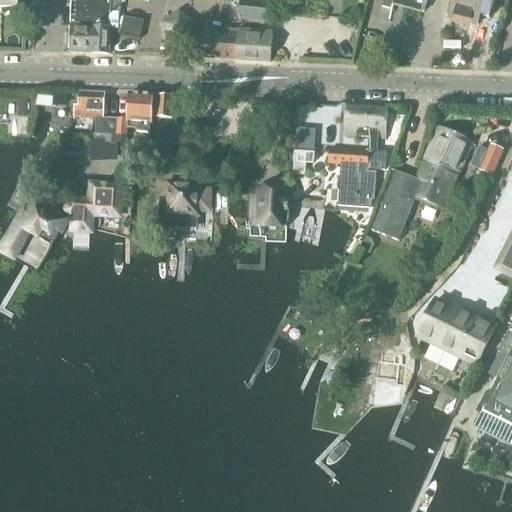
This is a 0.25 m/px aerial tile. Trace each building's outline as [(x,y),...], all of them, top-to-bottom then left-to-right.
[(73,0),(73,52),(112,54),(112,53),(111,0),(73,0)] [(270,22),(272,2),(245,0),(241,0),(240,19),(270,22)] [(384,0),(382,7),(392,10),(394,2),(425,11),(428,0),(384,0)] [(453,0),(449,17),(479,25),(482,16),(490,18),(494,0),(453,0)] [(179,12),(161,24),(167,47),(190,48),(197,25),(179,12)] [(271,62),(272,33),(205,30),(204,48),(195,47),(194,57),(271,62)] [(102,125),(104,94),(78,93),(77,108),(73,107),(73,119),(96,121),(96,125),(102,125)] [(170,119),(170,103),(151,102),(151,96),(128,94),(126,122),(116,121),(115,137),(126,138),(127,129),(136,129),(135,134),(148,134),(149,124),(150,123),(150,118),(170,119)] [(27,119),(28,101),(17,101),(16,119),(27,119)] [(41,103),(40,106),(40,111),(48,112),(49,104),(41,103)] [(365,139),(367,112),(347,110),(345,137),(365,139)] [(385,139),(387,114),(367,112),(365,139),(370,140),(368,155),(330,152),(329,164),(341,166),(337,206),(355,208),(357,174),(358,165),(367,166),(367,170),(383,172),(384,155),(376,154),(378,139),(385,139)] [(443,210),(472,143),(438,128),(416,180),(423,184),(417,198),(423,201),(422,203),(437,210),(438,207),(443,210)] [(105,142),(105,144),(125,145),(126,138),(115,137),(105,136),(105,142)] [(480,147),(472,167),(494,177),(505,151),(492,145),(489,151),(480,147)] [(304,180),(306,153),(293,152),(291,179),(304,180)] [(398,241),(417,198),(423,184),(416,180),(397,173),(372,230),(398,241)] [(371,202),(373,176),(357,174),(355,208),(368,209),(368,201),(371,202)] [(68,202),(62,215),(71,220),(73,218),(74,219),(73,236),(89,236),(90,237),(90,232),(90,230),(90,229),(91,220),(121,221),(123,188),(118,187),(89,186),(88,186),(87,199),(87,203),(71,202),(68,202)] [(206,211),(207,193),(198,193),(199,190),(168,188),(167,200),(158,200),(157,230),(193,232),(195,210),(206,211)] [(287,208),(288,193),(260,192),(260,199),(250,198),(249,228),(262,228),(273,228),(286,230),(289,223),(289,218),(290,218),(291,209),(287,208)] [(43,212),(32,205),(27,215),(22,212),(0,251),(15,260),(30,234),(53,248),(68,222),(45,209),(43,212)] [(511,236),(495,270),(511,278),(511,236)] [(374,246),(372,241),(366,238),(359,253),(365,256),(371,253),(374,246)] [(435,303),(417,338),(477,368),(497,328),(481,321),(479,325),(435,303)] [(511,319),(511,321),(511,324),(498,353),(509,359),(483,410),(511,424),(511,319)] [(377,360),(374,385),(403,389),(406,365),(413,365),(410,342),(395,340),(393,349),(380,348),(379,360),(377,360)]
